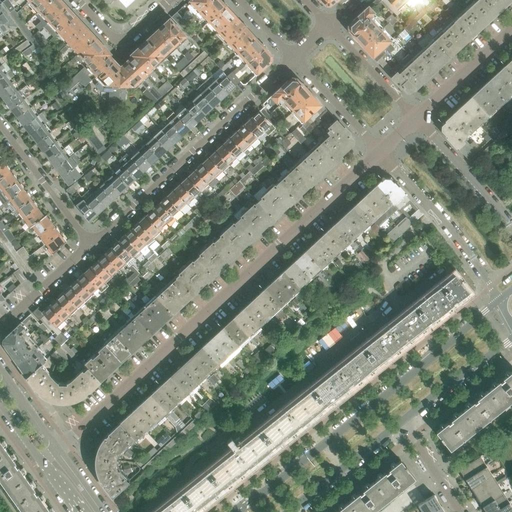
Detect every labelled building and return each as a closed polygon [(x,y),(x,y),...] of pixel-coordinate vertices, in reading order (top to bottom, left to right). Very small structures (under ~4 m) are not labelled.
[(14,8),(8,0),(6,0),(3,3),(9,11),(13,8),(14,8)] [(21,0),(27,0),(29,2),(38,12),(51,0),(21,0)] [(51,0),(38,12),(35,15),(41,22),(36,27),(39,31),(43,27),(53,37),(58,32),(75,16),(66,5),(60,0),(51,0)] [(200,10),(210,0),(189,0),(188,1),(191,4),(191,3),(195,8),(197,7),(200,10)] [(235,16),(227,7),(220,0),(210,0),(200,10),(219,31),(235,16)] [(373,18),(375,17),(372,14),(374,13),(372,10),(380,2),(378,0),(375,0),(368,6),(352,22),(353,22),(350,25),(350,31),(353,34),(354,36),(373,18)] [(407,2),(404,0),(387,0),(388,0),(390,2),(392,4),(393,5),(395,7),(397,9),(398,11),(407,2)] [(425,9),(431,3),(428,0),(427,0),(421,6),(425,9)] [(510,0),(477,0),(475,3),(490,19),(510,0)] [(490,19),(475,3),(454,22),(469,38),(490,19)] [(0,33),(15,23),(1,4),(0,4),(0,33)] [(419,21),(427,13),(424,10),(414,19),(420,25),(421,23),(419,21)] [(409,23),(417,16),(413,12),(406,19),(409,23)] [(187,23),(176,13),(172,17),(182,28),(187,23)] [(389,23),(394,18),(391,14),(386,20),(389,23)] [(75,16),(58,32),(68,43),(78,53),(95,38),(85,27),(75,16)] [(255,36),(247,28),(235,16),(219,31),(239,51),(255,36)] [(392,39),(383,29),(373,18),(354,36),(353,36),(372,57),(382,48),(392,39)] [(392,26),(397,21),(394,18),(389,23),(392,26)] [(469,38),(454,22),(451,18),(431,37),(449,57),(469,38)] [(159,29),(148,38),(165,56),(175,46),(186,36),(170,19),(159,29)] [(196,33),(191,28),(186,33),(191,38),(196,33)] [(401,39),(407,33),(404,30),(398,35),(401,39)] [(37,33),(33,36),(34,38),(36,41),(39,45),(42,48),(48,42),(42,36),(41,38),(40,37),(37,33)] [(12,41),(8,36),(7,37),(5,34),(4,35),(13,47),(16,45),(13,40),(12,41)] [(271,60),(271,55),(269,53),(270,53),(255,36),(239,51),(248,62),(245,64),(256,75),(269,63),(268,62),(271,60)] [(449,57),(431,37),(420,47),(424,50),(414,59),(428,74),(429,75),(449,57)] [(84,67),(61,88),(65,92),(78,80),(85,85),(84,86),(85,86),(92,80),(87,75),(92,71),(96,76),(113,60),(109,55),(110,54),(105,48),(95,38),(78,53),(70,60),(73,63),(77,60),(84,67)] [(132,56),(128,60),(144,77),(146,76),(151,71),(150,70),(154,66),(165,56),(148,38),(137,48),(131,54),(132,56)] [(394,49),(388,43),(383,47),(389,54),(394,49)] [(376,61),(386,53),(382,48),(372,57),(376,61)] [(428,74),(414,59),(413,60),(408,55),(393,69),(392,68),(387,73),(400,87),(401,86),(405,90),(411,91),(414,88),(415,89),(429,75),(428,74)] [(203,67),(211,59),(208,57),(200,64),(203,67)] [(100,80),(95,85),(101,91),(110,92),(109,109),(118,110),(119,100),(119,90),(120,85),(135,86),(139,82),(146,89),(157,101),(164,95),(158,89),(146,76),(144,77),(128,60),(124,63),(124,66),(122,66),(120,66),(119,66),(117,65),(116,65),(116,63),(113,60),(96,76),(100,80)] [(178,72),(185,65),(182,61),(174,68),(178,72)] [(0,77),(10,70),(5,63),(0,65),(0,77)] [(30,68),(26,63),(21,66),(26,72),(30,68)] [(164,71),(159,66),(156,69),(161,74),(164,71)] [(238,77),(246,68),(244,66),(239,70),(235,74),(238,77)] [(500,105),(511,93),(511,73),(505,66),(483,86),(500,105)] [(35,74),(30,68),(26,72),(30,78),(35,74)] [(201,73),(196,68),(192,72),(196,75),(197,77),(201,73)] [(0,91),(13,82),(16,79),(10,70),(0,77),(0,91)] [(235,85),(228,77),(223,73),(215,80),(227,93),(231,90),(231,91),(235,87),(236,86),(235,85)] [(239,81),(234,75),(232,73),(228,77),(235,85),(239,81)] [(227,93),(215,80),(211,76),(204,82),(203,83),(220,100),(223,97),(224,98),(227,94),(227,93)] [(184,89),(189,84),(184,79),(179,84),(180,84),(177,86),(181,89),(183,88),(184,89)] [(284,101),(301,84),(300,83),(297,80),(291,79),(288,82),(287,81),(271,96),(276,102),(278,100),(281,103),(284,101)] [(167,81),(158,89),(164,95),(172,87),(167,81)] [(5,101),(19,90),(13,82),(0,91),(0,94),(1,95),(0,96),(3,100),(4,100),(5,101)] [(220,100),(203,83),(196,90),(200,94),(200,95),(212,108),(215,105),(216,105),(219,102),(219,101),(220,100)] [(321,105),(311,94),(302,84),(301,84),(284,101),(303,122),(321,105)] [(479,125),(500,105),(483,86),(461,107),(479,125)] [(11,109),(25,99),(19,90),(5,101),(7,104),(7,105),(10,108),(11,109)] [(165,101),(172,95),(170,93),(163,99),(165,101)] [(212,108),(200,95),(192,102),(204,115),(207,112),(208,112),(212,109),(211,108),(212,108)] [(17,117),(31,107),(25,99),(11,109),(14,112),(13,113),(16,117),(17,117)] [(60,108),(56,102),(52,105),(57,111),(60,108)] [(204,115),(192,102),(185,109),(196,122),(200,119),(204,116),(204,115)] [(196,122),(185,109),(182,106),(174,112),(177,116),(189,129),(192,126),(193,126),(196,123),(196,122)] [(24,126),(38,115),(31,107),(17,117),(20,121),(19,121),(22,125),(23,125),(24,126)] [(463,139),(479,125),(461,107),(446,121),(447,122),(443,125),(443,131),(447,136),(446,136),(468,160),(480,148),(474,142),(476,140),(472,136),(470,138),(473,141),(469,145),(463,139)] [(267,136),(275,129),(273,127),(271,125),(270,123),(268,121),(266,119),(265,117),(263,115),(261,113),(259,111),(259,110),(253,116),(254,116),(252,118),(257,123),(257,125),(264,133),(264,132),(267,136)] [(320,125),(331,115),(326,110),(324,111),(323,113),(321,114),(319,116),(318,117),(316,119),(315,120),(320,125)] [(189,129),(177,116),(172,111),(165,118),(166,119),(181,136),(184,133),(185,134),(189,130),(188,129),(189,129)] [(30,134),(44,124),(48,121),(41,113),(38,115),(24,126),(26,129),(26,130),(29,134),(30,133),(30,134)] [(68,119),(64,113),(59,116),(64,122),(68,119)] [(143,125),(148,120),(145,116),(140,121),(143,125)] [(264,133),(257,125),(257,123),(252,118),(252,117),(246,122),(247,123),(245,124),(250,129),(250,131),(257,139),(264,133)] [(181,136),(166,119),(158,127),(161,130),(173,143),(176,140),(177,141),(181,137),(181,136)] [(75,127),(70,121),(66,124),(70,130),(75,127)] [(349,136),(349,135),(336,121),(329,128),(330,129),(327,132),(329,135),(324,139),(321,136),(316,140),(320,143),(319,144),(336,162),(341,157),(340,155),(352,144),(352,139),(349,136)] [(37,142),(50,132),(44,124),(30,134),(33,137),(32,138),(35,142),(36,142),(37,142)] [(257,139),(250,131),(250,129),(245,124),(239,129),(240,129),(238,131),(243,136),(243,137),(250,146),(257,139)] [(81,135),(76,128),(73,130),(75,132),(72,135),(75,139),(76,138),(81,135)] [(86,134),(84,135),(86,137),(99,155),(106,149),(91,129),(86,134)] [(129,137),(134,132),(131,129),(126,133),(129,137)] [(173,143),(161,130),(154,137),(166,151),(169,148),(170,148),(173,145),(173,144),(173,143)] [(250,146),(243,137),(243,136),(238,131),(238,130),(232,135),(233,136),(231,137),(236,142),(236,145),(243,152),(246,156),(250,152),(246,149),(250,146)] [(299,135),(295,130),(290,133),(295,139),(299,135)] [(43,151),(57,140),(50,132),(37,142),(39,146),(42,150),(43,151)] [(166,151),(154,137),(146,144),(158,157),(161,155),(162,155),(165,152),(165,151),(166,151)] [(243,152),(236,145),(236,142),(231,137),(225,142),(226,143),(224,144),(229,149),(229,151),(236,159),(243,152)] [(290,143),(285,138),(280,143),(286,148),(290,143)] [(49,159),(63,148),(57,140),(43,151),(45,154),(45,155),(48,159),(49,159)] [(115,152),(120,148),(116,143),(108,150),(111,153),(114,151),(115,152)] [(236,159),(229,151),(229,149),(224,144),(223,143),(218,148),(219,149),(217,150),(222,155),(222,157),(229,165),(236,159)] [(269,152),(275,146),(272,143),(266,148),(269,152)] [(158,157),(146,144),(138,152),(150,165),(153,162),(154,162),(158,159),(157,158),(158,157)] [(336,162),(319,144),(298,163),(315,181),(320,176),(320,175),(324,172),(326,169),(330,166),(331,166),(336,162)] [(56,168),(70,157),(63,148),(49,159),(52,163),(51,163),(54,167),(55,167),(56,168)] [(280,153),(275,148),(271,152),(276,157),(280,153)] [(229,165),(222,157),(222,155),(217,150),(216,150),(211,155),(212,156),(210,157),(215,162),(215,164),(222,172),(229,165)] [(105,162),(112,156),(108,151),(101,157),(105,162)] [(150,165),(138,152),(131,159),(143,172),(146,169),(150,166),(150,165)] [(484,157),(480,154),(479,153),(471,160),(469,161),(474,166),(484,157)] [(266,166),(273,159),(269,155),(262,162),(266,166)] [(222,172),(215,164),(215,162),(210,157),(209,156),(204,161),(205,162),(203,163),(207,168),(207,170),(215,178),(222,172)] [(62,176),(76,165),(70,157),(56,168),(58,171),(58,172),(61,176),(61,175),(62,176)] [(143,172),(131,159),(123,166),(135,179),(138,176),(139,177),(142,173),(142,172),(143,172)] [(0,178),(10,171),(9,171),(10,170),(7,166),(6,167),(3,162),(0,164),(0,178)] [(253,176),(264,166),(260,162),(259,163),(253,168),(249,172),(252,175),(253,176)] [(215,178),(207,170),(207,168),(203,163),(202,163),(197,168),(197,169),(196,170),(200,175),(200,177),(208,185),(215,178)] [(315,181),(298,163),(278,182),(295,200),(300,195),(299,194),(306,188),(310,185),(315,181)] [(70,183),(83,174),(76,165),(62,176),(64,179),(64,180),(67,184),(68,184),(68,185),(70,183)] [(135,179),(123,166),(115,173),(127,186),(130,183),(131,184),(135,180),(134,179),(135,179)] [(208,185),(200,177),(200,175),(196,170),(195,169),(190,174),(190,175),(189,177),(194,182),(193,184),(201,191),(208,185)] [(96,176),(92,170),(87,173),(92,179),(96,176)] [(0,186),(3,191),(17,181),(16,179),(14,175),(13,176),(10,171),(0,178),(0,186)] [(242,184),(252,175),(249,172),(239,181),(242,184)] [(92,179),(87,173),(83,177),(88,183),(92,179)] [(127,186),(115,173),(107,180),(119,193),(122,190),(123,191),(127,187),(126,187),(127,186)] [(201,191),(193,184),(194,182),(189,177),(188,176),(183,181),(183,182),(182,183),(187,188),(187,190),(194,198),(201,191)] [(119,193),(107,180),(100,187),(112,200),(115,197),(116,198),(119,195),(119,194),(119,193)] [(393,203),(404,194),(394,183),(393,184),(391,181),(383,180),(381,182),(380,182),(367,195),(382,211),(392,202),(393,203)] [(10,200),(24,190),(23,189),(23,188),(21,184),(20,185),(17,181),(3,191),(10,200)] [(194,198),(187,190),(187,188),(182,183),(181,182),(176,188),(175,190),(179,194),(179,196),(187,204),(194,198)] [(227,191),(234,185),(231,182),(224,188),(227,191)] [(295,200),(278,182),(274,185),(273,184),(260,196),(261,197),(257,201),(274,219),(279,214),(279,213),(285,207),(289,204),(290,204),(295,200)] [(237,184),(231,190),(237,197),(243,191),(241,189),(243,187),(239,183),(237,185),(237,184)] [(75,190),(71,186),(65,190),(69,195),(75,190)] [(112,200),(100,187),(92,195),(104,208),(107,205),(108,205),(111,202),(111,201),(112,200)] [(220,198),(227,191),(224,188),(217,194),(220,198)] [(187,204),(179,196),(179,194),(175,190),(174,189),(169,194),(169,195),(168,196),(172,201),(173,203),(180,211),(187,204)] [(17,209),(30,199),(30,198),(30,197),(27,193),(27,194),(24,190),(10,200),(2,205),(5,208),(9,205),(10,206),(13,204),(17,209)] [(104,208),(92,195),(88,190),(81,197),(83,200),(96,215),(99,212),(100,212),(104,209),(103,208),(104,208)] [(180,211),(173,203),(172,201),(168,196),(167,195),(162,201),(161,203),(166,208),(165,209),(173,217),(180,211)] [(377,226),(387,217),(381,211),(382,211),(367,195),(346,214),(361,230),(371,220),(377,226)] [(274,219),(257,201),(254,197),(243,206),(244,206),(233,216),(237,220),(254,238),(259,233),(258,232),(260,231),(269,223),(274,219)] [(23,218),(37,208),(36,207),(37,206),(34,203),(30,199),(17,209),(12,212),(16,217),(20,213),(23,218)] [(96,215),(83,200),(76,205),(89,221),(92,219),(96,216),(96,215)] [(173,217),(165,209),(166,208),(161,203),(160,202),(155,207),(155,208),(154,209),(159,214),(159,216),(166,224),(173,217)] [(32,226),(44,216),(43,216),(44,215),(41,212),(40,212),(37,208),(23,218),(20,221),(23,225),(27,222),(27,223),(32,226)] [(166,224),(159,216),(159,214),(154,209),(153,209),(148,214),(147,216),(146,215),(145,216),(159,230),(166,224)] [(202,215),(196,209),(194,211),(200,217),(202,215)] [(413,224),(423,214),(418,209),(408,219),(413,224)] [(341,249),(361,230),(346,214),(326,233),(341,249)] [(39,235),(52,224),(52,223),(50,219),(49,220),(45,215),(44,216),(32,226),(28,229),(31,233),(35,230),(39,235)] [(193,224),(200,218),(197,215),(190,221),(193,224)] [(159,230),(145,216),(141,220),(142,221),(139,223),(144,228),(144,230),(146,233),(148,232),(152,237),(159,230)] [(254,238),(237,220),(232,224),(231,223),(219,235),(220,236),(216,239),(233,257),(238,252),(238,251),(243,247),(248,242),(249,242),(254,238)] [(152,237),(148,232),(146,233),(144,230),(144,228),(139,223),(139,222),(134,226),(135,227),(132,229),(137,234),(137,236),(139,239),(141,240),(145,243),(149,247),(155,241),(152,237)] [(186,231),(193,225),(190,222),(183,228),(186,231)] [(45,244),(59,234),(59,233),(59,232),(56,229),(52,224),(39,235),(45,244)] [(139,239),(137,236),(137,234),(132,229),(132,228),(127,233),(128,234),(125,236),(130,241),(130,243),(133,245),(135,246),(138,250),(145,243),(141,240),(139,239)] [(392,242),(402,233),(398,229),(389,239),(392,242)] [(320,268),(341,249),(326,233),(305,251),(320,268)] [(49,257),(66,242),(65,241),(66,241),(63,237),(62,238),(59,234),(45,244),(41,247),(30,256),(28,258),(30,261),(44,250),(49,257)] [(171,244),(178,238),(178,237),(175,234),(168,241),(171,244)] [(133,245),(130,243),(130,241),(125,236),(125,235),(120,239),(121,240),(119,242),(123,247),(123,249),(126,251),(128,251),(132,255),(138,250),(135,246),(133,245)] [(21,247),(16,239),(11,243),(16,250),(21,247)] [(30,247),(36,242),(34,239),(28,243),(30,247)] [(233,257),(216,239),(212,243),(211,241),(198,254),(199,255),(196,257),(213,276),(218,271),(217,271),(224,265),(228,261),(228,262),(233,257)] [(132,255),(128,251),(126,251),(123,249),(123,247),(119,242),(118,241),(113,245),(114,246),(112,248),(116,253),(116,255),(119,258),(121,258),(125,262),(132,255)] [(164,250),(170,244),(167,241),(161,247),(164,250)] [(364,248),(356,241),(354,243),(358,247),(361,251),(364,248)] [(36,269),(30,261),(28,258),(30,256),(23,246),(16,251),(18,254),(20,256),(20,257),(22,259),(24,262),(32,273),(36,269)] [(119,258),(116,255),(116,253),(112,248),(111,248),(106,252),(107,253),(105,255),(109,259),(109,261),(112,264),(114,265),(118,268),(125,262),(121,258),(119,258)] [(162,262),(171,253),(167,249),(158,257),(162,262)] [(300,287),(320,268),(305,251),(284,271),(300,287)] [(114,265),(112,264),(109,261),(109,259),(105,255),(104,254),(100,258),(100,259),(98,261),(102,266),(102,268),(105,270),(107,271),(111,275),(118,268),(114,265)] [(151,263),(157,257),(154,254),(148,260),(149,260),(151,263)] [(213,276),(196,257),(192,262),(191,260),(178,272),(179,273),(175,277),(193,295),(197,290),(197,289),(201,286),(207,280),(208,281),(213,276)] [(111,275),(107,271),(105,270),(102,268),(102,266),(98,261),(97,260),(93,265),(91,267),(95,272),(95,274),(98,277),(100,277),(104,281),(111,275)] [(149,260),(142,267),(144,269),(144,270),(147,267),(151,263),(149,260)] [(343,265),(338,260),(335,263),(340,268),(343,265)] [(151,271),(156,266),(153,263),(148,268),(151,271)] [(104,281),(100,277),(98,277),(95,274),(95,272),(91,267),(90,267),(86,271),(87,272),(84,274),(89,279),(89,281),(91,283),(92,284),(97,288),(101,293),(104,289),(100,285),(104,281)] [(26,279),(19,269),(14,273),(21,283),(26,279)] [(143,282),(149,276),(145,271),(138,277),(143,282)] [(296,299),(303,292),(300,289),(301,288),(300,287),(284,271),(264,290),(280,307),(293,295),(296,299)] [(92,284),(91,283),(89,281),(89,279),(84,274),(84,273),(79,277),(80,278),(77,280),(82,285),(82,287),(85,290),(86,290),(90,294),(97,288),(92,284)] [(130,282),(136,276),(134,273),(127,279),(130,282)] [(193,295),(175,277),(172,273),(168,277),(171,282),(156,296),(172,313),(193,295)] [(166,282),(159,274),(158,275),(157,274),(155,276),(163,284),(166,282)] [(464,296),(468,292),(464,286),(461,281),(460,281),(454,274),(428,295),(442,313),(447,309),(453,304),(453,303),(456,301),(457,301),(460,299),(464,296)] [(85,290),(82,287),(82,285),(77,280),(77,279),(72,284),(73,284),(71,286),(75,292),(75,293),(78,296),(80,296),(84,300),(90,294),(86,290),(85,290)] [(123,288),(130,282),(126,279),(120,285),(123,288)] [(345,285),(341,281),(336,285),(341,289),(345,285)] [(10,293),(16,287),(13,284),(7,289),(10,293)] [(84,300),(80,296),(78,296),(75,293),(75,292),(71,286),(70,286),(65,290),(66,291),(64,293),(68,298),(68,299),(71,303),(73,302),(77,307),(84,300)] [(276,317),(283,310),(280,307),(264,290),(243,309),(259,326),(269,317),(278,325),(281,322),(276,317)] [(77,307),(73,302),(71,303),(68,299),(68,298),(64,293),(63,292),(58,296),(59,297),(57,299),(62,305),(62,306),(64,309),(66,309),(70,313),(77,307)] [(434,319),(442,313),(428,295),(402,316),(416,334),(427,325),(427,324),(430,322),(431,322),(434,319)] [(151,333),(172,313),(156,296),(136,316),(151,333)] [(64,309),(62,306),(62,305),(57,299),(56,299),(52,303),(52,304),(50,306),(55,311),(55,313),(57,315),(59,316),(63,320),(70,313),(66,309),(64,309)] [(306,308),(300,301),(299,303),(295,299),(293,301),(297,305),(303,312),(306,308)] [(59,316),(57,315),(55,313),(55,311),(50,306),(49,305),(45,309),(45,310),(43,312),(56,326),(63,320),(59,316)] [(56,326),(43,312),(38,308),(32,313),(39,320),(41,318),(58,336),(62,333),(56,326)] [(254,337),(262,329),(259,326),(243,309),(223,328),(239,345),(249,335),(252,338),(256,343),(258,341),(254,337)] [(89,320),(94,315),(96,314),(93,311),(86,317),(89,320)] [(151,333),(136,316),(115,335),(131,352),(151,333)] [(405,343),(416,334),(402,316),(383,331),(382,332),(377,337),(376,336),(376,337),(390,354),(395,351),(402,345),(401,345),(404,342),(405,343)] [(10,354),(28,337),(25,334),(27,331),(22,326),(20,324),(7,336),(7,337),(5,339),(5,344),(6,347),(6,348),(10,354)] [(219,364),(239,345),(223,328),(203,346),(219,364)] [(131,352),(115,335),(111,331),(100,340),(104,345),(95,354),(111,371),(131,352)] [(62,333),(58,336),(64,343),(68,339),(63,334),(62,333)] [(43,355),(38,348),(28,337),(10,354),(27,377),(42,363),(46,360),(42,356),(43,355)] [(379,363),(390,354),(376,337),(370,342),(370,341),(357,352),(356,353),(351,357),(364,375),(369,372),(372,369),(376,366),(375,366),(378,363),(379,363)] [(198,383),(219,364),(203,346),(182,366),(198,383)] [(268,356),(274,350),(269,346),(264,351),(268,356)] [(67,356),(59,348),(56,351),(63,359),(63,363),(68,363),(67,356)] [(74,354),(71,357),(69,358),(71,364),(77,358),(78,357),(74,354)] [(111,371),(95,354),(84,364),(86,366),(100,380),(111,371)] [(364,375),(351,357),(350,357),(324,378),(338,396),(350,387),(349,386),(352,384),(353,384),(360,379),(364,375)] [(58,381),(52,377),(42,363),(27,377),(34,387),(37,390),(40,393),(43,396),(46,398),(50,399),(54,401),(58,402),(62,402),(62,381),(58,381)] [(100,380),(86,366),(73,377),(66,381),(62,381),(62,402),(66,402),(70,401),(76,400),(80,397),(85,394),(89,391),(100,380)] [(177,402),(198,383),(182,366),(161,385),(177,402)] [(502,408),(511,400),(511,370),(488,390),(502,408)] [(219,380),(213,374),(210,377),(216,383),(219,380)] [(216,383),(210,377),(207,380),(213,386),(216,383)] [(327,405),(338,396),(324,378),(298,399),(312,417),(324,407),(323,407),(325,406),(327,404),(327,405)] [(172,412),(170,409),(177,402),(161,385),(141,404),(157,421),(163,416),(165,419),(167,418),(176,427),(178,425),(175,422),(179,419),(173,412),(172,412)] [(476,429),(502,408),(488,390),(462,411),(476,429)] [(312,417),(298,399),(272,419),(287,437),(298,428),(297,428),(301,425),(301,426),(312,417)] [(136,441),(157,421),(141,404),(120,423),(134,439),(136,441)] [(450,450),(476,429),(462,411),(436,432),(440,438),(443,442),(444,442),(450,450)] [(195,416),(194,419),(197,422),(205,416),(202,412),(199,412),(195,416)] [(275,446),(287,437),(272,419),(246,440),(246,441),(261,458),(272,449),(271,448),(275,446)] [(118,456),(134,439),(120,423),(109,434),(105,437),(102,442),(100,446),(98,451),(96,454),(96,457),(117,460),(118,456)] [(164,444),(170,438),(166,433),(159,439),(164,444)] [(249,467),(261,458),(246,441),(241,445),(240,445),(226,456),(227,456),(221,461),(220,461),(235,479),(246,470),(246,469),(249,467)] [(150,457),(157,451),(154,447),(147,454),(150,457)] [(27,478),(16,463),(7,451),(0,456),(0,480),(8,492),(27,478)] [(497,458),(494,453),(489,457),(492,461),(497,458)] [(465,479),(486,466),(480,456),(459,469),(465,479)] [(129,480),(119,469),(117,467),(117,460),(96,457),(96,458),(96,461),(96,465),(97,470),(98,475),(100,480),(103,484),(112,496),(129,480)] [(388,499),(411,481),(414,478),(408,470),(409,470),(405,466),(400,460),(374,481),(388,499)] [(223,488),(235,479),(220,461),(194,482),(209,499),(220,490),(221,489),(223,487),(223,488)] [(470,488),(492,475),(486,466),(465,479),(470,488)] [(476,497),(498,484),(506,479),(505,477),(496,482),(492,475),(470,488),(476,497)] [(36,511),(46,505),(35,490),(27,478),(8,492),(22,511),(36,511)] [(355,511),(372,511),(388,499),(374,481),(348,502),(355,511)] [(197,509),(209,499),(194,482),(169,502),(176,511),(192,511),(194,511),(197,508),(197,509)] [(482,507),(503,493),(498,484),(476,497),(482,507)] [(485,511),(493,511),(509,502),(503,493),(482,507),(485,511)] [(432,511),(441,507),(434,495),(417,505),(421,511),(432,511)] [(176,511),(169,502),(156,511),(176,511)] [(355,511),(348,502),(335,511),(355,511)] [(511,511),(511,507),(509,502),(493,511),(511,511)]
